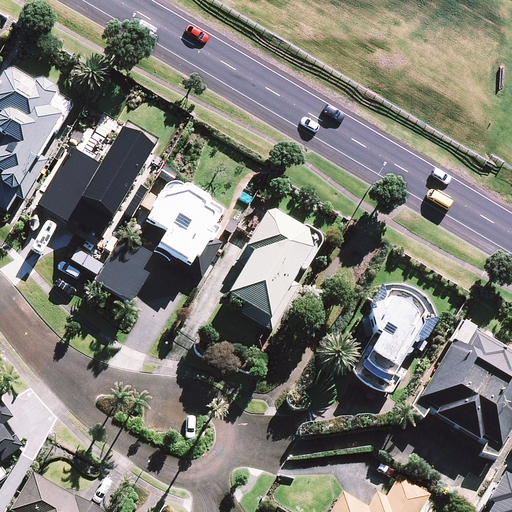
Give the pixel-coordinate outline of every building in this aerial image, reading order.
[(0,210),(4,213),(14,196),(22,201),(39,171),(29,166),(57,118),(44,110),(54,93),(37,83),(33,89),(6,73),(0,82),(0,210)] [(172,190),(159,194),(145,215),(147,216),(140,228),(160,240),(152,253),(198,282),(223,243),(210,234),(219,220),(203,210),(204,205),(186,194),(184,196),(172,190)] [(296,231),(265,213),(260,221),(246,214),(237,229),(250,236),(243,249),(250,253),(225,297),(243,307),(238,316),(273,336),(298,292),(292,289),(318,243),(318,241),(317,239),(317,237),(316,235),(315,234),(313,232),(312,231),(310,230),(308,229),(306,229),(304,229),(302,229),(300,229),(298,230),(296,231)] [(360,316),(359,317),(358,319),(358,321),(358,323),(358,325),(358,327),(359,329),(359,331),(360,332),(361,334),(362,336),(364,337),(365,338),(367,339),(368,340),(349,370),(350,373),(352,375),(354,378),(356,380),(358,383),(361,385),(363,387),(366,388),(369,390),(372,391),(375,392),(378,393),(381,394),(384,395),(387,395),(402,372),(395,368),(415,339),(420,342),(433,323),(432,318),(430,314),(428,309),(426,305),(423,301),(419,297),(415,294),(411,292),(407,290),(402,288),(397,287),(392,287),(387,287),(382,288),(378,289),(360,316)] [(431,422),(454,435),(498,360),(471,344),(463,358),(449,349),(415,407),(433,418),(431,422)] [(511,367),(498,360),(454,435),(476,448),(479,444),(497,455),(511,428),(511,367)] [(1,427),(9,422),(0,408),(0,461),(17,450),(1,427)] [(97,511),(31,474),(9,511),(97,511)] [(342,497),(333,511),(423,511),(430,500),(416,492),(399,482),(386,502),(377,497),(368,511),(342,497)]
